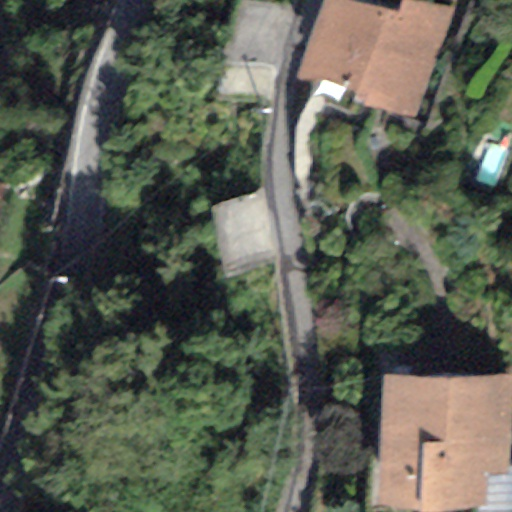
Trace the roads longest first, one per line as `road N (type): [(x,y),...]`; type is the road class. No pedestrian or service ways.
road 1 (tertiary): [(151,0),(114,82),(67,319),(9,511)]
road 2 (residential): [(311,0),(280,120),(308,458),(295,511)]
